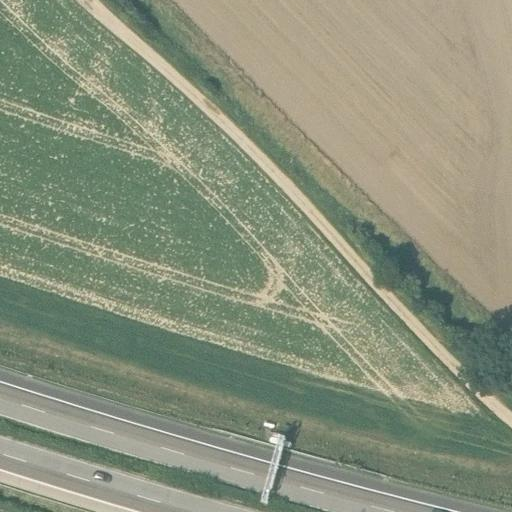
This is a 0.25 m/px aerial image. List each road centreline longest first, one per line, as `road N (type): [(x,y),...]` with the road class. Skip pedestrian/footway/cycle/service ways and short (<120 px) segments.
road 1 (track): [(86,0),(292,193),(511,422)]
road 2 (motorway): [(399,511),(0,397)]
road 3 (motorway): [(0,452),(193,511)]
